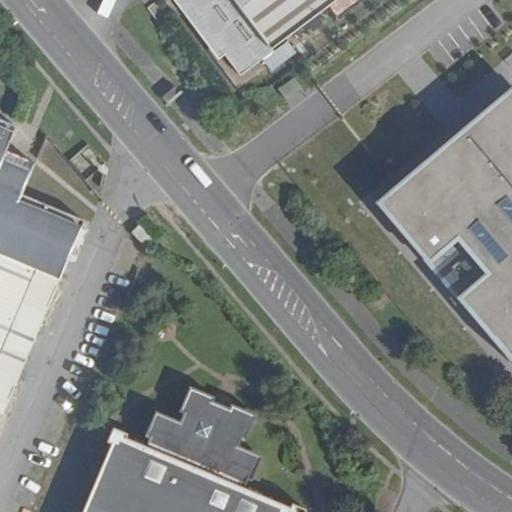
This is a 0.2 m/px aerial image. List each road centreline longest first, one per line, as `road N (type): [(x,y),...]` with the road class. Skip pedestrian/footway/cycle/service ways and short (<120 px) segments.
road 1 (secondary): [(205,201),(381,404),(511,506)]
road 2 (unknown): [(135,179),(0,504)]
road 3 (unclassified): [(205,201),(471,0)]
road 4 (secondary): [(30,0),(205,201)]
